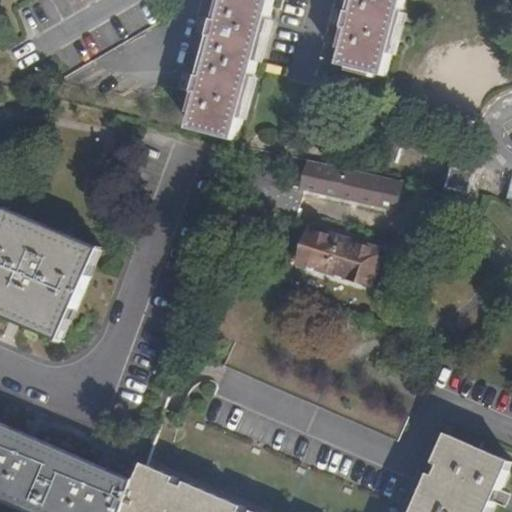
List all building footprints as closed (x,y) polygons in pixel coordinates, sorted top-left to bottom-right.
[(240,142),(276,0),(227,0),(193,131),(240,142)] [(389,78),(408,0),(359,0),(343,66),(389,78)] [(396,166),(400,148),(386,145),(383,163),(396,166)] [(290,176),(292,164),(251,153),(248,164),(261,167),(260,174),(276,177),(278,174),(290,176)] [(378,203),(383,184),(384,181),(308,163),(302,188),(378,205),(378,203)] [(470,194),(475,174),(452,168),(447,188),(470,194)] [(394,186),(383,184),(378,203),(390,206),(394,186)] [(0,314),(62,342),(102,250),(9,210),(0,230),(0,314)] [(377,280),(380,269),(375,268),(379,252),(339,239),(341,233),(311,224),(310,226),(300,223),(289,259),(370,284),(371,279),(377,280)] [(375,268),(380,269),(384,253),(379,252),(375,268)] [(399,441),(409,418),(237,343),(227,367),(399,441)] [(0,497),(33,511),(129,511),(138,483),(118,475),(0,423),(0,497)] [(178,479),(145,464),(138,483),(129,511),(491,511),(511,466),(511,462),(450,435),(437,465),(441,467),(437,477),(432,475),(416,511),(244,511),(246,508),(189,483),(187,489),(176,484),(178,479)]
